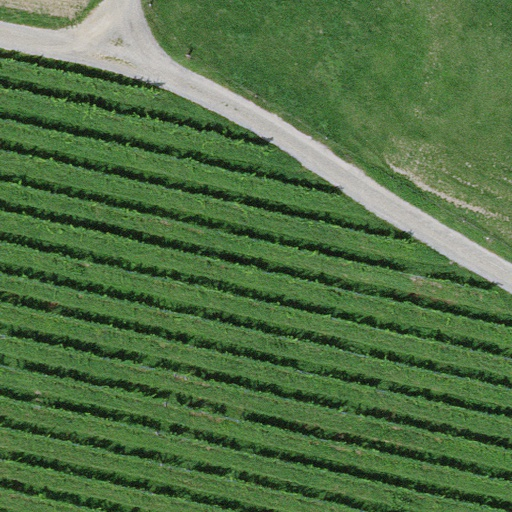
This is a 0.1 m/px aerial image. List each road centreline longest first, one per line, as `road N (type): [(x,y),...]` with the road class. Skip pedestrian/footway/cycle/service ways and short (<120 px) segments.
road 1 (track): [(133,0),(126,59),(511,276)]
road 2 (track): [(126,59),(0,35)]
